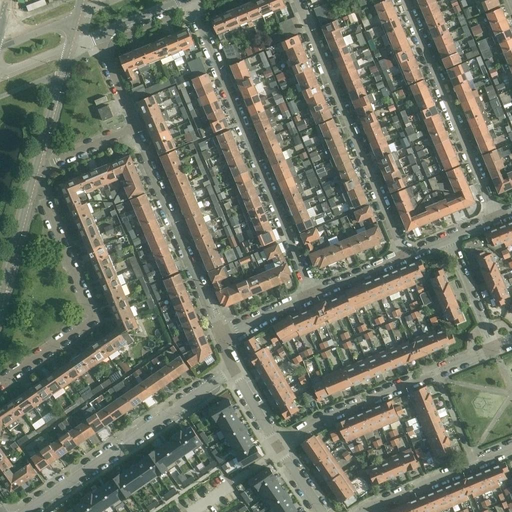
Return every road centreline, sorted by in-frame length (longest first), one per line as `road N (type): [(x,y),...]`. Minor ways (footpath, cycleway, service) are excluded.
road 1 (residential): [(312,294),(188,0)]
road 2 (residential): [(404,256),(296,0)]
road 3 (residential): [(0,379),(94,318),(34,170)]
road 4 (residential): [(24,511),(235,366)]
road 5 (residential): [(403,0),(495,217)]
road 6 (residential): [(494,348),(281,441)]
road 7 (residential): [(134,128),(221,337)]
road 8 (residential): [(362,511),(511,447)]
road 9 (tertiary): [(0,301),(34,170)]
road 10 (tertiary): [(34,170),(65,48)]
road 11 (residential): [(494,348),(448,237)]
